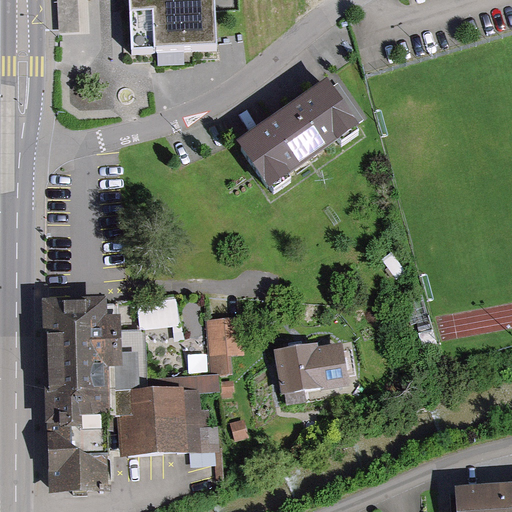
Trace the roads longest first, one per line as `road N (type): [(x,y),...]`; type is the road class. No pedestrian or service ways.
road 1 (residential): [(357,0),(212,111),(97,147),(19,153)]
road 2 (secondary): [(17,270),(16,511)]
road 3 (residential): [(347,511),(511,452)]
road 4 (secondary): [(21,0),(19,153)]
